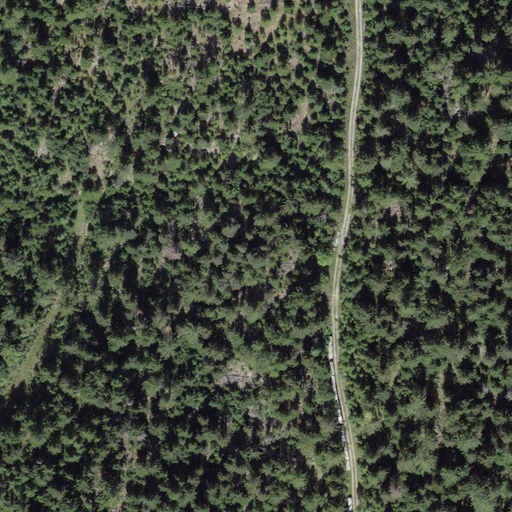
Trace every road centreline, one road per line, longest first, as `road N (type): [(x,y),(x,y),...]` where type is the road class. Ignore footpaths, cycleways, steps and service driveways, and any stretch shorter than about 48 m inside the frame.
road 1 (track): [(355,511),(328,401),(323,313),(366,0)]
road 2 (track): [(0,387),(48,314),(92,214)]
